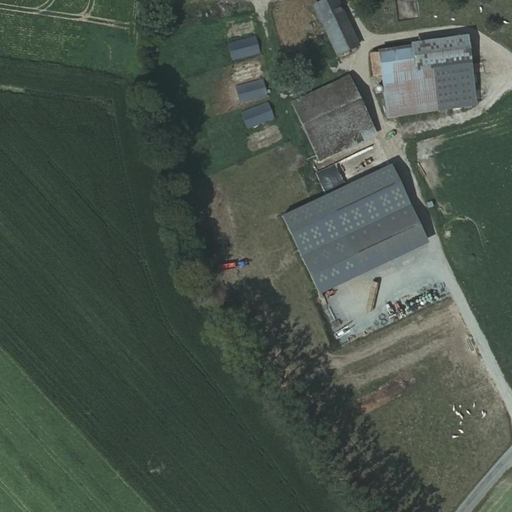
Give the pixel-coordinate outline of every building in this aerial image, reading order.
[(333,0),(324,0),(312,5),(335,56),(354,46),(333,0)] [(227,23),(230,39),(253,34),(248,17),(227,23)] [(462,41),(407,49),(410,74),(465,67),(462,41)] [(407,49),(375,53),(379,78),(410,74),(407,49)] [(379,78),(375,53),(368,54),(370,79),(379,78)] [(234,66),(238,84),(265,77),(261,59),(234,66)] [(410,74),(379,78),(384,116),(471,105),(467,67),(465,67),(410,74)] [(348,84),(290,111),(311,157),(369,131),(348,84)] [(252,134),(257,151),(285,143),(279,125),(252,134)] [(341,240),(412,208),(390,164),(280,217),(319,295),(428,243),(423,233),(352,265),(341,240)] [(412,208),(341,240),(352,265),(423,233),(412,208)]
